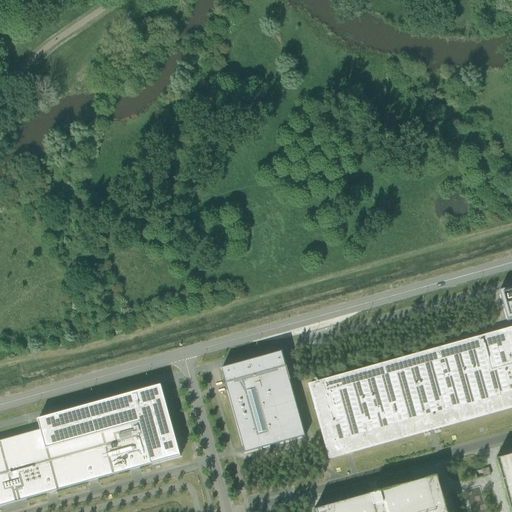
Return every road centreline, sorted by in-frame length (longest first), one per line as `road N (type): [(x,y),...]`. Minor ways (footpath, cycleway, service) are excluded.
road 1 (tertiary): [(182,354),(511,263)]
road 2 (unclassified): [(232,511),(511,429)]
road 3 (tertiary): [(0,405),(182,354)]
road 4 (unclassified): [(182,354),(226,511)]
